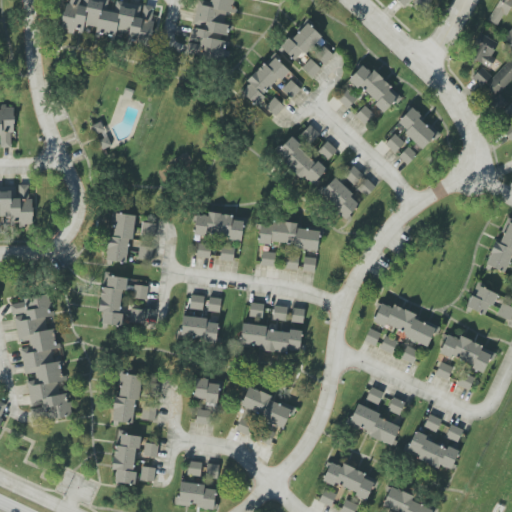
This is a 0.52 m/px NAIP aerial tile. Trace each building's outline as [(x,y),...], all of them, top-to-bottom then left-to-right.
[(154,6),(115,0),(66,0),(62,31),(74,33),(74,31),(83,33),(84,25),(97,27),(96,34),(121,38),(122,32),(129,33),(127,45),(148,48),(154,6)] [(208,0),(209,1),(197,0),(196,0),(191,42),(188,42),(186,56),(225,61),(230,26),(224,25),(226,13),(236,14),(237,8),(231,7),(231,0),(208,0)] [(511,0),(499,0),(488,20),(498,26),(511,0)] [(321,36),(305,22),(281,49),(296,63),(321,36)] [(495,58),(491,56),(498,43),(480,34),(468,57),(490,68),(495,58)] [(334,56),(323,46),(314,55),(324,65),(334,56)] [(288,71),(273,56),(239,91),(254,106),(288,71)] [(302,68),(312,78),(320,68),(310,59),(302,68)] [(495,95),(511,79),(511,62),(510,61),(485,85),(495,95)] [(384,114),(401,97),(373,70),(370,73),(362,65),(350,78),(376,104),(375,105),(384,114)] [(472,78),(482,87),(491,77),(481,67),(472,78)] [(281,91),(291,100),(301,89),(290,80),(281,91)] [(338,100),(348,109),(357,99),(347,89),(338,100)] [(266,107),(275,116),(284,107),(274,98),(266,107)] [(511,118),(511,100),(501,110),(509,121),(511,118)] [(355,116),(366,126),(375,116),(364,106),(355,116)] [(0,147),(10,148),(11,132),(14,132),(15,108),(0,107),(0,147)] [(423,151),(438,134),(411,108),(398,122),(407,130),(404,133),(423,151)] [(102,150),(111,146),(101,122),(92,126),(102,150)] [(311,145),(320,134),(309,125),(301,136),(311,145)] [(394,153),(404,143),(395,134),(385,144),(394,153)] [(298,146),(300,145),(291,136),(275,154),(302,180),(305,177),(313,184),(325,171),(298,146)] [(337,150),(327,141),(318,151),(328,160),(337,150)] [(398,157),(407,165),(416,155),(407,147),(398,157)] [(354,186),(364,176),(353,166),(344,176),(354,186)] [(345,219),(360,203),(334,178),(319,195),(345,219)] [(375,187),(366,178),(356,187),(366,197),(375,187)] [(0,224),(31,228),(34,198),(28,198),(29,188),(0,185),(0,224)] [(244,222),(233,221),(234,215),(208,212),(207,216),(196,214),(194,234),(241,240),(244,222)] [(126,263),(129,239),(133,239),(136,215),(113,213),(107,261),(126,263)] [(261,220),(258,242),(317,250),(320,231),(296,228),(297,225),(261,220)] [(511,222),(505,220),(487,266),(504,273),(511,252),(511,222)] [(211,245),(198,243),(196,257),(209,259),(211,245)] [(234,247),(221,247),(220,261),(234,261),(234,247)] [(275,253),(262,252),(261,266),(275,266),(275,253)] [(298,270),(298,257),(286,257),(286,269),(298,270)] [(315,272),(316,258),(304,257),(303,271),(315,272)] [(128,277),(103,274),(99,312),(103,312),(102,324),(122,327),(123,314),(120,314),(122,290),(126,291),(128,277)] [(466,307),(485,317),(497,294),(477,284),(466,307)] [(134,299),(147,299),(147,286),(134,285),(134,299)] [(11,305),(19,342),(28,340),(30,347),(20,350),(26,377),(25,378),(35,423),(73,414),(69,393),(60,395),(57,383),(63,382),(60,366),(63,365),(61,355),(53,357),(51,348),(57,347),(53,329),(47,330),(45,318),(54,316),(49,293),(23,299),(24,302),(11,305)] [(189,309),(202,310),(204,296),(191,295),(189,309)] [(220,313),(221,299),(209,298),(208,311),(220,313)] [(416,316),(381,301),(373,322),(430,345),(437,328),(415,319),(416,316)] [(264,304),(250,303),(249,317),(262,318),(264,304)] [(511,311),(511,307),(501,303),(497,316),(509,320),(511,311)] [(286,321),(287,307),(274,306),(273,320),(286,321)] [(291,322),(303,324),(304,310),(293,308),(291,322)] [(144,313),(132,312),(131,322),(144,323),(144,313)] [(207,318),(183,316),(181,339),(216,342),(218,324),(207,323),(207,318)] [(242,325),(240,346),(299,353),(302,332),(242,325)] [(375,346),(380,333),(369,329),(364,341),(375,346)] [(439,354),(484,371),(489,359),(493,361),(496,352),(447,333),(439,354)] [(397,342),(385,337),(380,349),(392,354),(397,342)] [(414,363),(418,350),(405,347),(402,360),(414,363)] [(435,375),(447,380),(452,367),(440,363),(435,375)] [(474,378),(461,372),(456,386),(469,391),(474,378)] [(132,424),(135,399),(138,400),(141,376),(120,373),(117,397),(114,397),(112,421),(132,424)] [(221,380),(195,379),(194,399),(204,399),(204,403),(219,404),(221,380)] [(286,427),(293,408),(271,399),(272,396),(248,387),(240,409),(286,427)] [(383,392),(370,388),(366,401),(379,405),(383,392)] [(399,415),(404,402),(392,398),(387,411),(399,415)] [(0,423),(8,406),(0,402),(0,423)] [(142,420),(156,420),(157,407),(142,406),(142,420)] [(367,436),(391,446),(400,424),(356,406),(350,422),(358,425),(357,427),(368,432),(367,436)] [(209,425),(210,411),(197,410),(196,424),(209,425)] [(274,433),(257,426),(259,421),(242,415),(236,430),(247,435),(250,429),(259,432),(256,440),(270,445),(274,433)] [(423,427),(436,433),(442,420),(429,415),(423,427)] [(459,442),(463,429),(449,425),(446,439),(459,442)] [(134,484),(138,435),(116,433),(113,471),(116,471),(115,483),(134,484)] [(405,453),(451,471),(459,451),(413,433),(405,453)] [(157,458),(159,444),(145,443),(143,456),(157,458)] [(200,477),(202,463),(188,461),(187,475),(200,477)] [(356,493),(355,497),(367,501),(376,478),(330,462),(323,481),(356,493)] [(219,465),(207,464),(206,477),(217,479),(219,465)] [(154,481),(155,468),(141,467),(140,481),(154,481)] [(205,484),(178,483),(177,505),(197,506),(197,508),(214,510),(215,490),(205,490),(205,484)] [(382,510),(388,511),(431,511),(432,509),(413,502),(415,496),(390,487),(382,510)] [(319,502),(331,507),(336,494),(323,490),(319,502)] [(354,511),(357,505),(345,500),(340,511),(354,511)]
